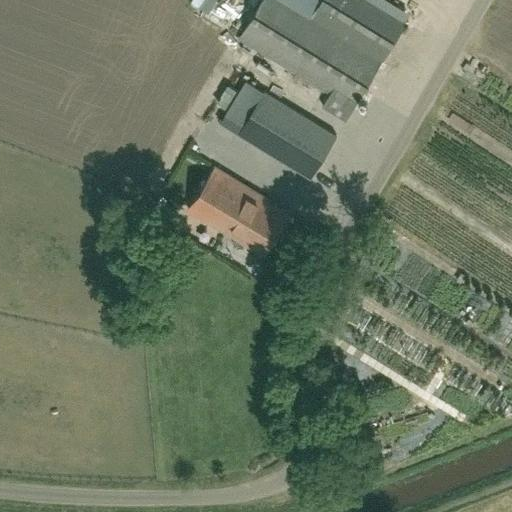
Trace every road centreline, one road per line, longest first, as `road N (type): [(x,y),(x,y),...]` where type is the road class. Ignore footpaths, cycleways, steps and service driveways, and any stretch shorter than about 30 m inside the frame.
road 1 (unclassified): [(326,468),(308,372),(314,310),(365,201),(482,0)]
road 2 (unclassified): [(326,468),(255,491),(195,498),(0,489)]
